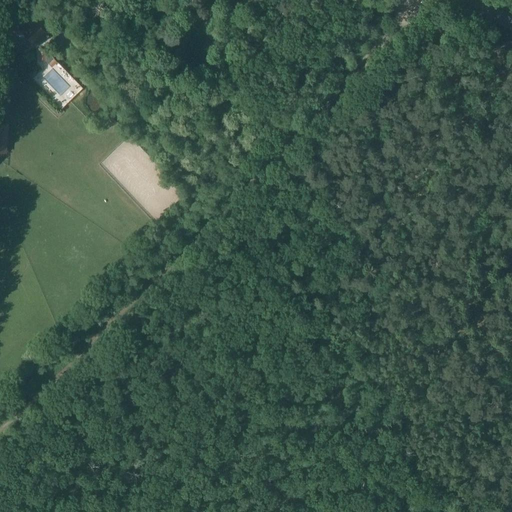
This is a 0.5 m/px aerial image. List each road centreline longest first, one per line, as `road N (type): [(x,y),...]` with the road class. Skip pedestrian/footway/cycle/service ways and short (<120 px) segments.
road 1 (track): [(0,433),(279,149)]
road 2 (track): [(279,149),(411,0)]
